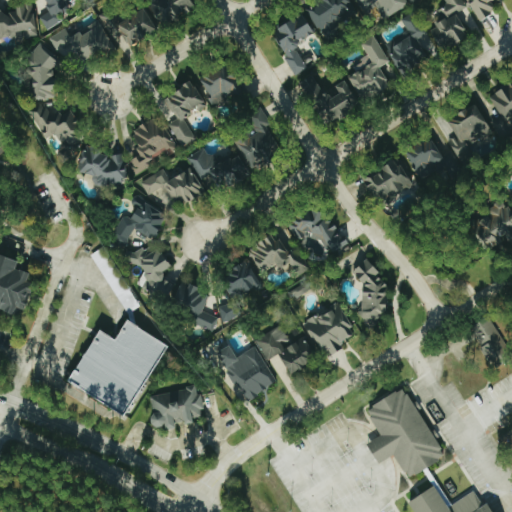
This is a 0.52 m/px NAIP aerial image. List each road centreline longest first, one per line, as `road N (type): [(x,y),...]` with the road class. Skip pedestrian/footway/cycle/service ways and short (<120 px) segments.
road 1 (residential): [(192,511),(265,435),(511,275)]
road 2 (residential): [(220,0),(347,202),(413,274),(443,321)]
road 3 (residential): [(511,42),(203,238)]
road 4 (secondary): [(212,511),(143,468),(0,399)]
road 5 (secondary): [(0,422),(173,511)]
road 6 (residential): [(262,0),(111,94)]
